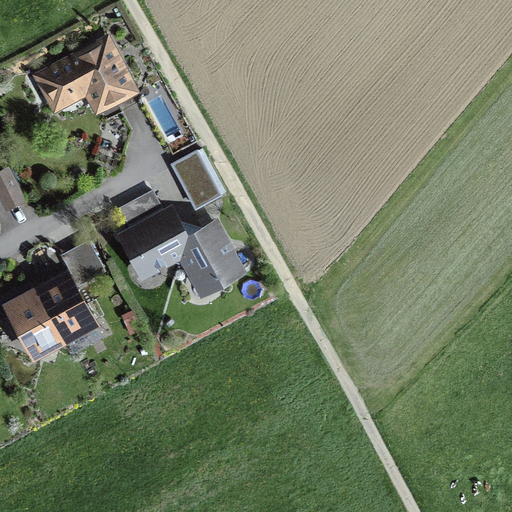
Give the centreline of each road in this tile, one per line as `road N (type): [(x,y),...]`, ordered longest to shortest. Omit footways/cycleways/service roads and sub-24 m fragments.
road 1 (track): [(414,511),(128,0)]
road 2 (residential): [(0,246),(147,168)]
